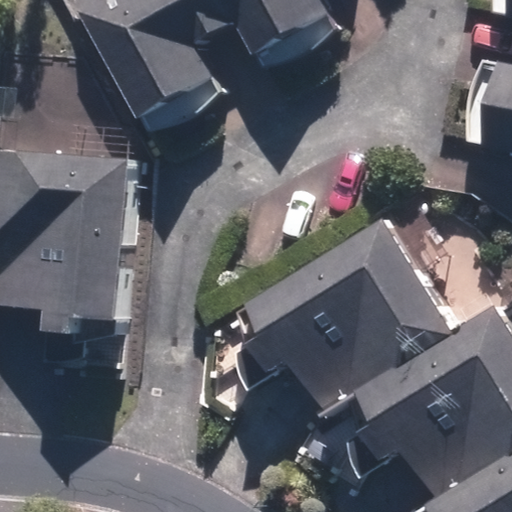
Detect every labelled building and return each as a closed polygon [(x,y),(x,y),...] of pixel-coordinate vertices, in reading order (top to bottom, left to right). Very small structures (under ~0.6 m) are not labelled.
[(95,0),(155,111),(230,70),(215,41),(253,21),(268,50),(344,10),(338,0),(95,0)] [(140,312),(150,157),(15,148),(4,303),(69,308),(66,357),(87,358),(87,371),(129,374),(133,312),(140,312)] [(310,356),(341,406),(474,325),(407,216),(253,309),(271,339),(252,351),(270,380),(310,356)] [(511,308),(381,386),(402,422),(365,444),(379,468),(416,446),(448,499),(511,461),(511,308)] [(511,511),(511,466),(454,500),(461,511),(511,511)]
